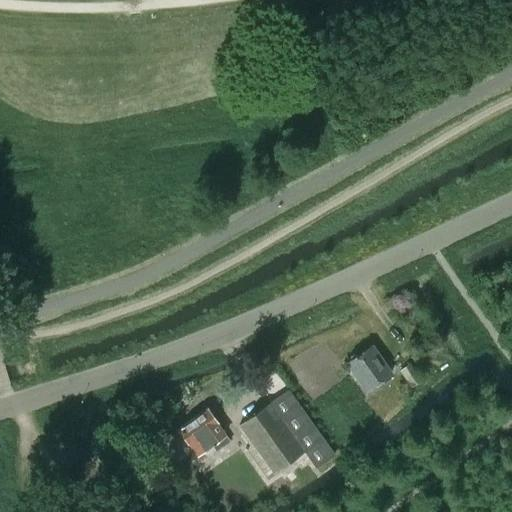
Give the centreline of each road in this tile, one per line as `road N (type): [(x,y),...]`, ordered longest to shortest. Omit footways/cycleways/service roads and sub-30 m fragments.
road 1 (unknown): [(0,331),(31,336),(182,288),(511,105)]
road 2 (tertiary): [(511,202),(262,317),(0,409)]
